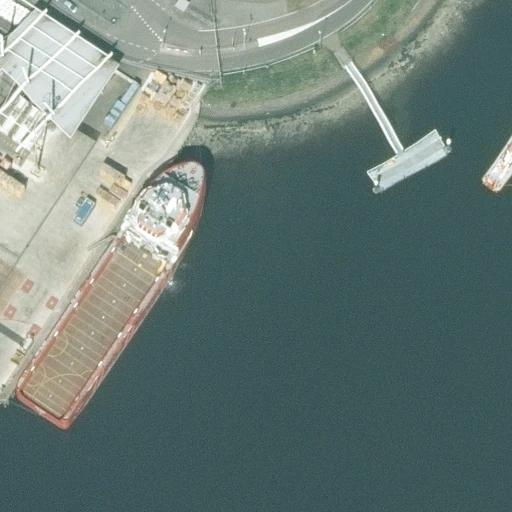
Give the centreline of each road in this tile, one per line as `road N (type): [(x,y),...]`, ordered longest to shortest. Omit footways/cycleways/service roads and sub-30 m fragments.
road 1 (unclassified): [(114,49),(178,65),(244,60),(307,39),(363,0)]
road 2 (unclassified): [(340,0),(271,29),(216,40),(171,32),(143,6)]
